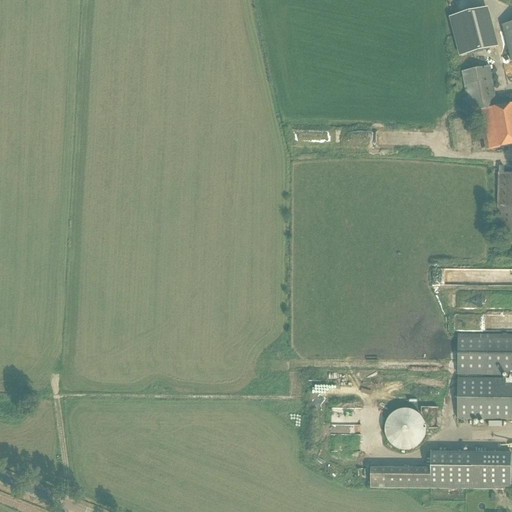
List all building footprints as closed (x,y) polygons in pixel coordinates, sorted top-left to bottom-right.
[(498,47),(488,8),(451,18),(449,18),(459,58),(498,47)] [(511,23),(502,26),(511,62),(511,61),(511,23)] [(490,68),(462,72),(467,99),(462,100),(464,110),(468,109),(468,113),(478,111),(485,149),(486,149),(511,144),(511,94),(496,98),(496,96),(490,68)] [(497,207),(497,209),(501,214),(500,244),(511,244),(511,174),(504,174),(504,167),(499,167),(498,167),(498,174),(497,207)] [(473,307),(473,293),(457,293),(457,307),(473,307)] [(449,316),(449,333),(507,333),(507,317),(495,317),(495,324),(499,324),(499,332),(485,332),(485,318),(475,318),(475,319),(467,319),(467,311),(456,311),(456,316),(449,316)] [(511,335),(458,335),(458,375),(509,376),(511,376),(511,335)] [(509,380),(458,379),(458,420),(511,420),(511,376),(509,376),(509,380)] [(400,450),(405,451),(409,450),(413,449),(417,447),(420,445),(422,441),(424,437),(426,432),(426,428),(424,423),(422,419),(420,415),(416,413),(413,411),(409,410),(405,410),(400,410),(396,412),(392,415),(388,418),(386,422),(385,426),(385,430),(385,434),(386,438),(388,442),(392,446),(396,448),(400,450)] [(329,433),(330,449),(347,449),(346,426),(325,427),(326,433),(329,433)] [(370,469),(370,479),(370,489),(511,490),(511,454),(431,454),(431,469),(370,469)] [(424,502),(459,501),(459,490),(424,490),(424,502)]
